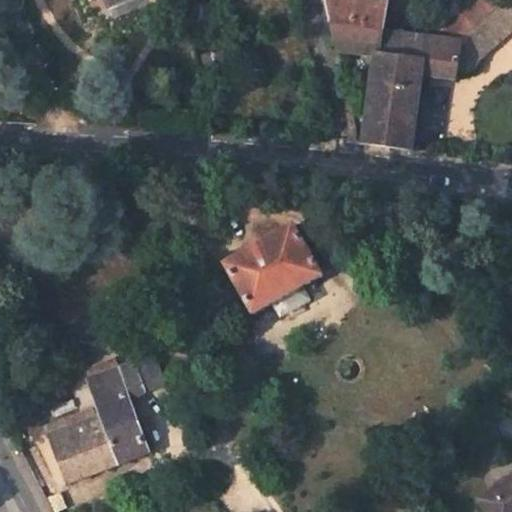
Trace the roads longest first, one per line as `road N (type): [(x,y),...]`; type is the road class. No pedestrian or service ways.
road 1 (tertiary): [(0,139),(250,150),(511,182)]
road 2 (unknown): [(264,511),(146,418)]
